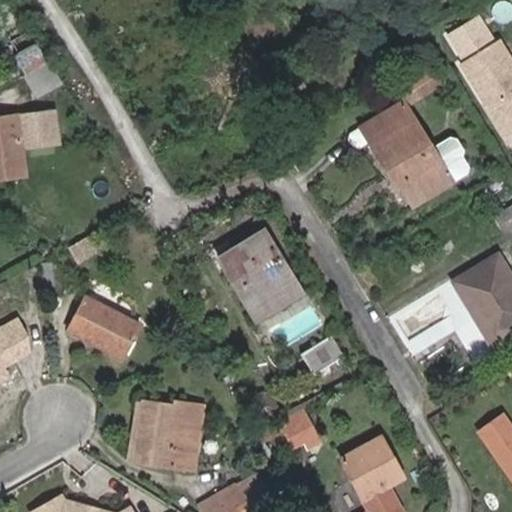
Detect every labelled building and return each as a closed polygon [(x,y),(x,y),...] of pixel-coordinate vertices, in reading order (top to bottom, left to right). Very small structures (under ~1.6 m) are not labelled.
[(17,53),(13,55),(23,73),(48,60),(30,28),(10,40),(17,53)] [(511,60),(499,40),(462,63),(489,105),(494,101),(504,116),(511,118),(511,60)] [(430,85),(442,78),(430,59),(418,66),(430,85)] [(36,97),(61,82),(48,60),(23,73),(36,97)] [(271,77),(283,97),(304,83),(293,63),(271,77)] [(398,79),(410,98),(430,85),(418,66),(398,79)] [(416,205),(455,180),(404,99),(350,131),(349,137),(353,143),(359,144),(368,137),(398,189),(403,185),(416,205)] [(289,135),(302,127),(291,108),(278,116),(289,135)] [(0,177),(25,174),(17,113),(0,115),(0,177)] [(511,240),(511,203),(495,214),(511,240)] [(257,320),(303,293),(263,229),(218,256),(257,320)] [(494,345),(511,333),(511,274),(498,252),(453,280),(494,345)] [(45,295),(61,293),(58,260),(41,262),(45,295)] [(67,330),(121,358),(140,322),(86,294),(67,330)] [(0,405),(23,345),(0,334),(0,405)] [(301,354),(313,372),(342,354),(330,335),(301,354)] [(131,459),(137,460),(145,400),(140,399),(131,459)] [(196,451),(202,452),(208,409),(145,400),(137,460),(194,468),(196,451)] [(306,442),(318,435),(307,415),(284,427),(294,445),(304,439),(306,442)] [(388,493),(385,486),(402,477),(380,435),(341,457),(364,498),(371,494),(374,501),(388,493)] [(248,505),(269,493),(256,471),(199,504),(203,511),(235,511),(241,509),(248,505)] [(134,511),(132,507),(123,511),(107,511),(98,509),(94,511),(93,511),(88,510),(85,505),(65,500),(62,495),(32,511),(134,511)]
